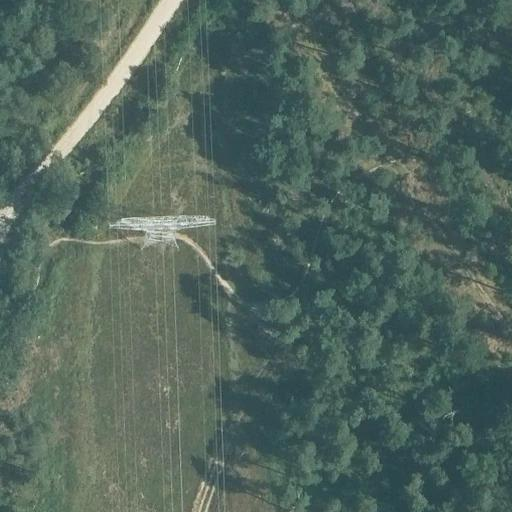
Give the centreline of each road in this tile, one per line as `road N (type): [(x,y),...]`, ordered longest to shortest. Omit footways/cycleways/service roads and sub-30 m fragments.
road 1 (track): [(511,336),(401,161),(274,0)]
road 2 (track): [(0,222),(85,123),(170,0)]
